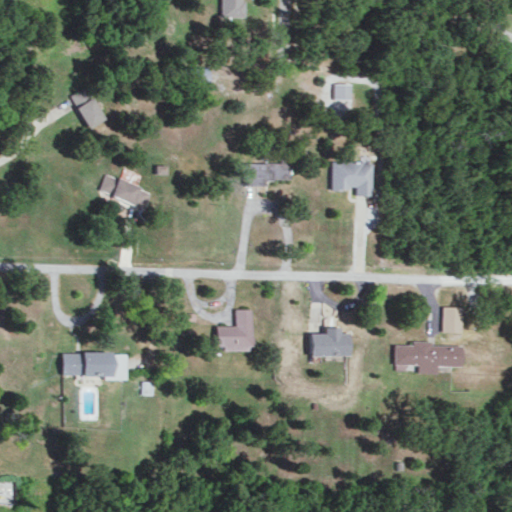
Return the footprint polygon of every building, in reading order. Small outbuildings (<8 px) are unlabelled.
[(218,0),(218,15),(241,15),(241,0),(218,0)] [(206,85),(206,64),(178,64),(178,84),(206,85)] [(331,97),(346,97),(347,82),(331,81),(331,97)] [(101,118),(86,85),(68,93),(84,126),(101,118)] [(261,183),(261,177),(287,178),(287,161),(243,160),(242,183),(261,183)] [(369,160),(328,160),(328,187),(352,187),(352,193),(368,194),(369,160)] [(96,189),(131,203),(138,185),(103,171),(96,189)] [(459,331),(460,305),(440,305),(440,330),(459,331)] [(232,308),(232,324),(212,324),(213,348),(250,347),(249,307),(232,308)] [(191,320),(192,312),(179,311),(179,320),(191,320)] [(347,331),(339,331),(338,325),(322,326),(322,331),(306,332),(307,354),(347,353),(347,331)] [(458,344),(429,344),(429,341),(393,341),(393,368),(405,368),(405,363),(416,363),(416,371),(435,371),(435,364),(458,364),(458,344)] [(120,351),(57,351),(57,374),(120,375),(120,351)] [(150,393),(150,380),(139,380),(139,393),(150,393)]
